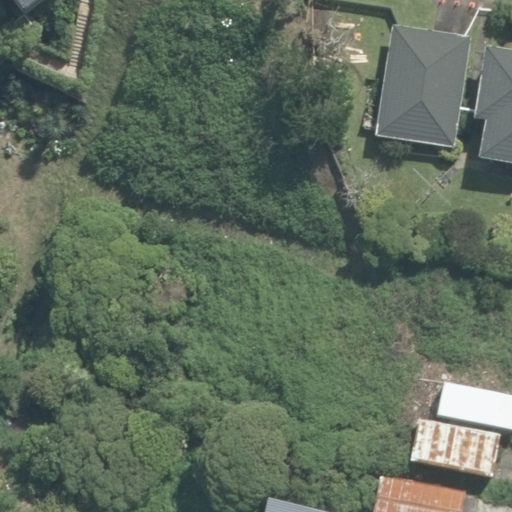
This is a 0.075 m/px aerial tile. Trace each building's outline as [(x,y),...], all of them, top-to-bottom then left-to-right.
[(375,139),(452,150),(468,39),(392,28),(375,139)] [(511,56),(483,51),(471,122),(483,124),(477,160),(511,165),(511,56)] [(412,464),(490,480),(499,437),(421,422),(412,464)] [(368,511),(459,511),(464,493),(375,476),(368,511)] [(339,511),(263,497),(259,511),(339,511)]
